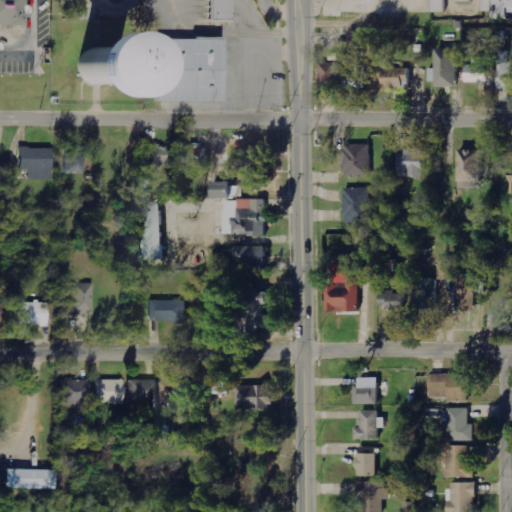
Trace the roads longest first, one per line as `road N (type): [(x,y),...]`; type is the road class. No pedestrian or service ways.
road 1 (secondary): [(301,511),(296,0)]
road 2 (residential): [(511,354),(0,355)]
road 3 (residential): [(0,120),(511,121)]
road 4 (residential): [(501,511),(501,354)]
